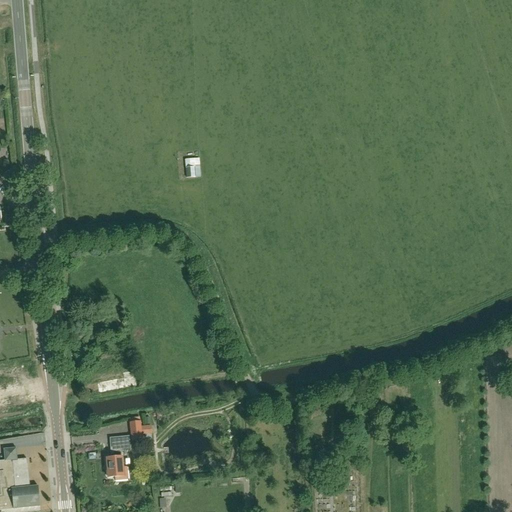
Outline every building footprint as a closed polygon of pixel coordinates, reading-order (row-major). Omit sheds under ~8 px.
[(193,160),(185,161),(186,169),(186,178),(195,178),(200,177),(199,160),(193,160)] [(9,372),(0,373),(0,382),(11,381),(9,372)] [(140,427),(140,422),(129,423),(131,441),(142,440),(141,435),(152,434),(151,426),(140,427)] [(28,459),(18,460),(17,448),(4,449),(6,461),(0,461),(0,510),(14,509),(40,507),(38,486),(26,487),(24,466),(28,465),(28,459)] [(111,459),(106,459),(108,478),(114,477),(115,481),(128,480),(127,467),(123,467),(122,457),(121,457),(121,451),(121,449),(110,450),(111,455),(115,454),(115,458),(111,459)]
